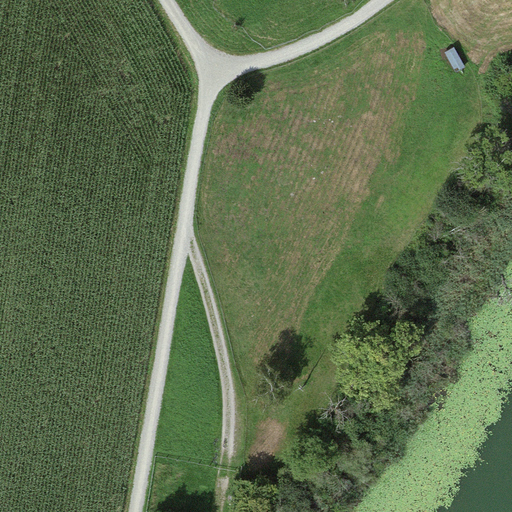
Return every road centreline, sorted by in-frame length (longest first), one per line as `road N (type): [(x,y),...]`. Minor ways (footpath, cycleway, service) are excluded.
road 1 (track): [(136,511),(207,99),(219,72),(168,0)]
road 2 (track): [(184,231),(226,376),(220,511)]
road 3 (track): [(387,0),(281,55),(219,72)]
